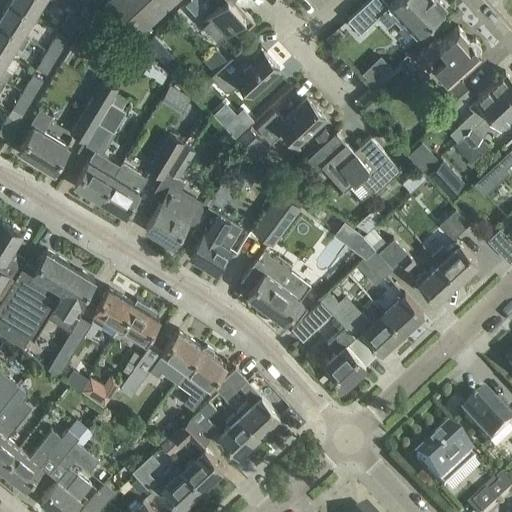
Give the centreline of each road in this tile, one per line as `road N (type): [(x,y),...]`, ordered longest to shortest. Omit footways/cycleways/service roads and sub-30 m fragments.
road 1 (residential): [(0,174),(225,310),(350,438)]
road 2 (residential): [(350,438),(511,285)]
